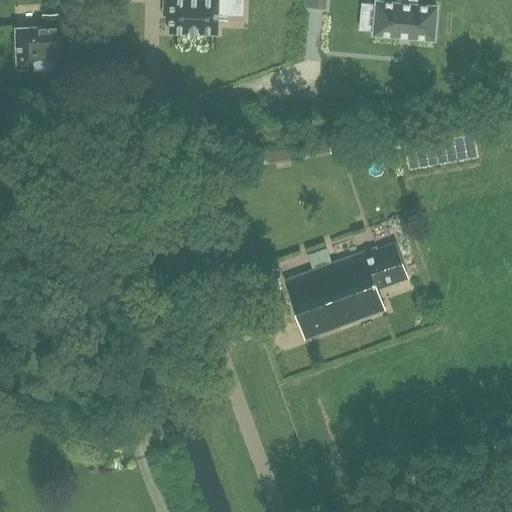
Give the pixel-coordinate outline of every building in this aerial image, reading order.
[(226,15),(226,0),(163,0),(164,4),(164,15),(170,15),(169,31),(169,33),(171,33),(188,33),(199,33),(216,34),(218,34),(218,33),(217,33),(218,15),(226,15)] [(376,4),(374,31),(374,32),(373,32),(373,35),(375,35),(375,34),(431,39),(431,40),(434,40),(434,38),(436,9),(437,7),(434,6),(434,7),(416,5),(416,0),(396,0),(396,3),(378,2),(378,1),(376,1),(376,3),(376,4)] [(42,15),(42,26),(15,27),(17,69),(74,66),(72,25),(61,25),(60,14),(42,15)] [(331,39),(331,30),(294,29),(294,38),(331,39)] [(407,277),(405,271),(396,245),(377,252),(376,249),(285,281),(305,339),(384,311),(376,288),(407,277)] [(318,268),(337,261),(332,250),(314,256),(318,268)] [(425,294),(420,310),(439,315),(443,299),(425,294)]
